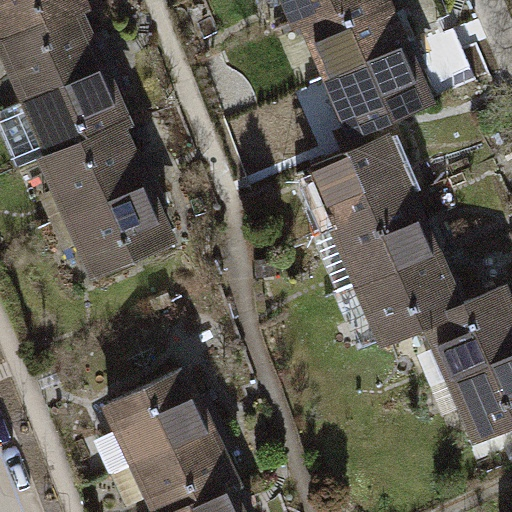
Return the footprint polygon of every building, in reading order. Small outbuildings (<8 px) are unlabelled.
[(83,5),(80,0),(0,0),(0,39),(0,41),(72,9),(83,5)] [(380,0),(279,0),(337,131),(422,94),(380,0)] [(96,63),(72,9),(0,41),(0,40),(0,63),(16,99),(96,63)] [(119,117),(96,63),(16,99),(40,152),(119,117)] [(40,152),(32,156),(52,200),(139,162),(119,117),(40,152)] [(301,172),(328,232),(410,197),(384,136),(301,172)] [(155,197),(139,162),(52,200),(67,235),(155,197)] [(174,241),(155,197),(67,235),(87,280),(174,241)] [(328,232),(353,291),(435,255),(410,197),(328,232)] [(417,327),(459,309),(435,255),(353,291),(376,344),(417,327)] [(441,381),(511,349),(511,310),(503,290),(459,309),(417,327),(441,381)] [(466,440),(511,419),(511,349),(441,381),(466,440)] [(148,511),(164,511),(231,482),(180,367),(100,403),(148,511)] [(164,511),(244,511),(231,482),(164,511)]
